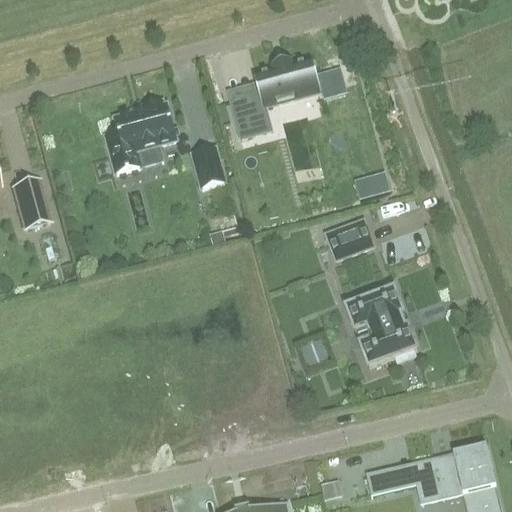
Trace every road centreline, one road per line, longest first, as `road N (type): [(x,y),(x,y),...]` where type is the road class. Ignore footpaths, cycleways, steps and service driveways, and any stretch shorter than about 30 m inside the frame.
road 1 (unclassified): [(30,511),(511,397)]
road 2 (unclassified): [(511,374),(374,6)]
road 3 (residential): [(0,107),(374,6)]
